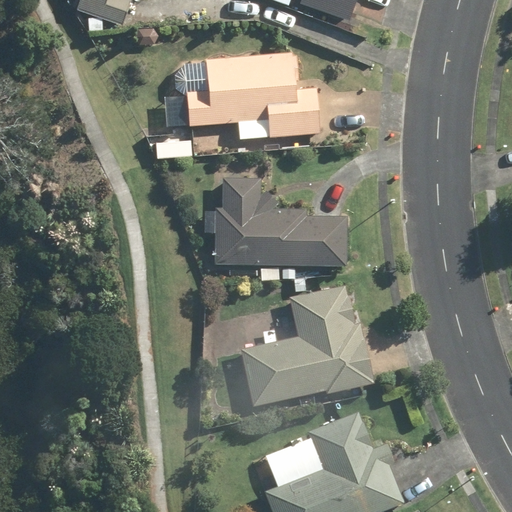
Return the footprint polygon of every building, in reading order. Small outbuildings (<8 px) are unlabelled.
[(77,0),(74,10),(121,28),(131,0),(77,0)] [(297,0),(296,5),(346,23),(354,0),(297,0)] [(235,124),(237,143),(318,135),(314,89),(295,91),(292,54),(203,63),(206,93),(184,95),(188,129),(235,124)] [(260,182),(223,180),(221,212),(213,212),(210,261),(343,268),(345,218),(301,216),(301,210),(281,210),(259,189),(260,182)] [(249,406),(371,380),(360,324),(352,326),(343,286),(286,298),(295,338),(237,350),(249,406)] [(270,511),(376,511),(402,502),(388,466),(393,463),(385,443),(371,449),(356,413),(307,433),(322,469),(263,492),(270,511)]
